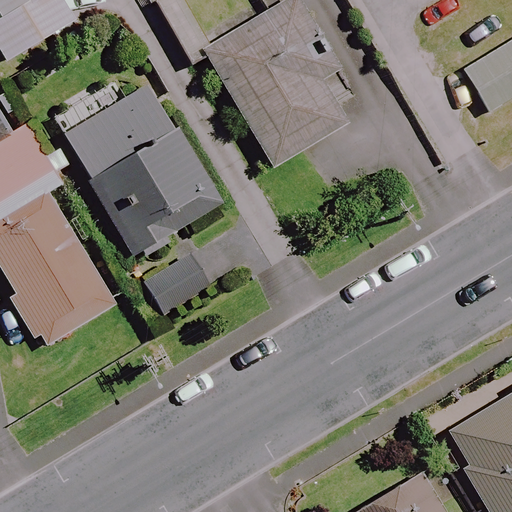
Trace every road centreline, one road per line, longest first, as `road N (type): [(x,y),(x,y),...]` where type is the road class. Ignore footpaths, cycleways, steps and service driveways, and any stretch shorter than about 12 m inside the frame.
road 1 (residential): [(223,428),(511,256)]
road 2 (residential): [(86,511),(223,428)]
